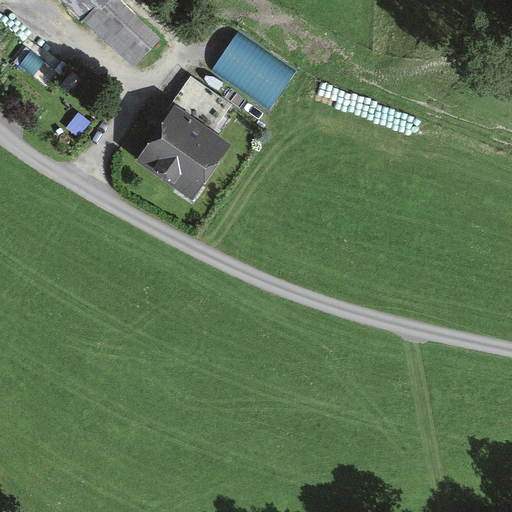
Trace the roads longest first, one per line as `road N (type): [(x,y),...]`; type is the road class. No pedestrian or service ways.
road 1 (unclassified): [(0,128),(78,184),(284,289),(511,349)]
road 2 (track): [(0,1),(42,11),(131,93),(78,184)]
road 3 (track): [(412,328),(443,511)]
